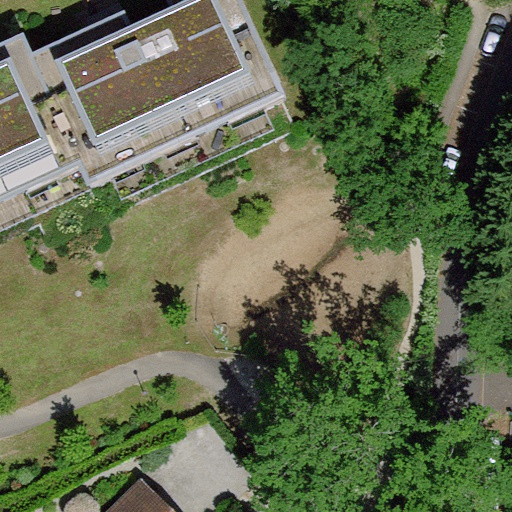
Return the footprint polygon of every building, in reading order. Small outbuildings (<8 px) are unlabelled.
[(28,53),(67,151),(76,171),(77,170),(182,122),(189,137),(226,120),(219,106),(274,80),(237,0),(162,0),(167,9),(127,27),(120,11),(28,53)] [(17,174),(67,151),(28,53),(19,33),(0,41),(0,199),(24,188),(17,174)] [(282,98),(274,80),(219,106),(226,120),(189,137),(182,122),(77,170),(85,187),(282,98)] [(0,204),(76,171),(67,151),(17,174),(24,188),(0,199),(0,204)] [(163,511),(138,486),(111,511),(163,511)]
